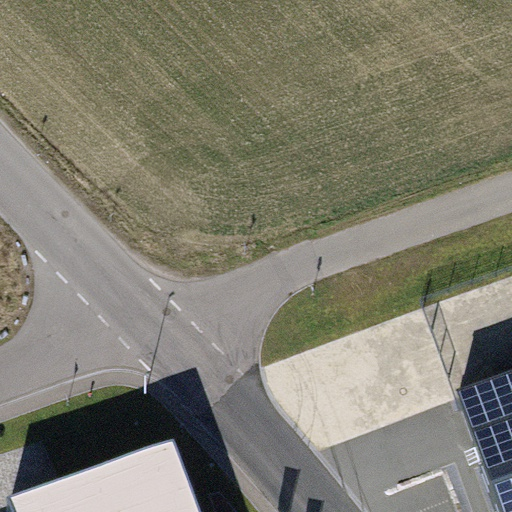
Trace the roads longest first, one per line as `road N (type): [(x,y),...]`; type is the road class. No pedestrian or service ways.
road 1 (residential): [(511,188),(149,320)]
road 2 (residential): [(149,320),(320,511)]
road 3 (unclassified): [(0,161),(149,320)]
road 4 (residential): [(149,320),(0,375)]
